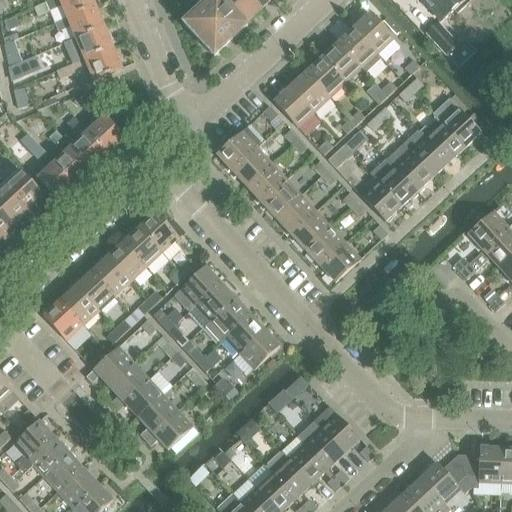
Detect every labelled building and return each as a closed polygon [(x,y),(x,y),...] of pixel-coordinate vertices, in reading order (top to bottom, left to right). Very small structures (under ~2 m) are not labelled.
[(61,8),(66,19),(94,7),(90,0),(54,0),(33,9),(37,18),(61,8)] [(209,0),(199,10),(230,43),(246,28),(245,26),(244,26),(219,0),(209,0)] [(248,0),(219,0),(244,26),(245,26),(260,12),(248,0)] [(248,0),(260,12),(272,0),(248,0)] [(455,17),(469,4),(465,0),(419,0),(441,24),(453,13),(455,17)] [(70,28),(74,37),(75,40),(103,28),(94,7),(66,19),(66,20),(54,25),(57,33),(70,28)] [(199,10),(182,25),(213,59),(230,43),(199,10)] [(381,60),(383,63),(398,49),(392,42),(393,41),(370,15),(354,30),(381,59),(381,60)] [(452,50),(456,47),(437,26),(427,35),(446,56),(452,50)] [(78,49),(83,61),(111,49),(103,28),(75,40),(74,37),(61,43),(66,54),(78,49)] [(365,74),(381,60),(381,59),(354,30),(338,45),(361,70),(365,74)] [(463,40),(456,47),(452,50),(446,56),(445,56),(457,70),(475,53),(463,40)] [(4,46),(9,69),(22,64),(14,43),(4,46)] [(338,45),(322,59),(345,84),(361,70),(338,45)] [(121,71),(111,49),(83,61),(55,73),(58,82),(87,70),(93,83),(121,71)] [(322,59),(306,74),(329,99),(345,84),(322,59)] [(412,60),(403,69),(410,76),(419,68),(412,60)] [(22,64),(9,69),(11,83),(29,75),(24,63),(22,64)] [(306,74),(290,89),(313,114),(329,99),(306,74)] [(417,81),(408,89),(415,96),(423,88),(417,81)] [(389,82),(380,90),(386,97),(396,89),(389,82)] [(375,85),(366,94),(371,98),(380,90),(375,85)] [(290,89),(274,103),(298,128),(313,114),(290,89)] [(405,105),(415,96),(408,89),(398,98),(405,105)] [(13,92),(18,112),(28,109),(24,90),(13,92)] [(377,106),(386,97),(380,90),(371,98),(377,106)] [(123,108),(116,93),(107,97),(113,112),(123,108)] [(96,124),(86,133),(107,156),(124,141),(83,96),(73,100),(96,124)] [(465,151),(480,136),(449,102),(432,117),(436,122),(437,121),(465,151)] [(271,124),(277,118),(268,109),(262,115),(271,124)] [(386,110),(376,119),(383,126),(393,117),(386,110)] [(358,111),(348,120),(355,127),(364,119),(358,111)] [(73,119),(66,125),(71,130),(78,124),(73,119)] [(374,134),(383,126),(376,119),(367,127),(374,134)] [(346,136),(355,127),(348,120),(339,128),(346,136)] [(437,121),(436,122),(420,136),(425,141),(426,140),(449,165),(465,151),(437,121)] [(79,139),(70,148),(69,148),(91,172),(107,156),(86,133),(78,124),(71,130),(79,139)] [(231,173),(256,150),(264,143),(249,127),(216,157),(231,173)] [(289,131),(283,137),(292,147),(298,142),(289,131)] [(353,156),(369,142),(359,132),(343,146),(353,156)] [(63,155),(53,164),(74,187),(91,172),(69,148),(70,148),(56,133),(49,139),(63,155)] [(57,203),(74,187),(53,164),(27,135),(20,142),(46,171),(36,180),(40,185),(57,203)] [(426,140),(425,141),(410,155),(433,180),(449,165),(426,140)] [(316,149),(323,156),(332,149),(325,141),(316,149)] [(300,156),(306,150),(298,142),(292,147),(300,156)] [(343,146),(328,161),(337,171),(353,156),(343,146)] [(433,180),(410,155),(401,146),(386,160),(417,194),(433,180)] [(231,173),(246,189),(271,166),(256,150),(231,173)] [(370,175),(378,184),(401,209),(417,194),(386,160),(370,175)] [(318,163),(312,169),(321,179),(328,173),(318,163)] [(246,189),(261,205),(286,182),(271,166),(246,189)] [(26,169),(21,174),(35,189),(40,185),(36,180),(26,169)] [(33,218),(39,212),(34,206),(43,198),(35,189),(21,174),(19,172),(4,187),(33,218)] [(330,188),(336,182),(328,173),(321,179),(330,188)] [(261,205),(275,221),(301,198),(286,182),(261,205)] [(378,184),(362,198),(385,224),(401,209),(378,184)] [(0,212),(13,226),(21,218),(26,224),(33,218),(4,187),(0,190),(0,212)] [(348,195),(342,201),(351,211),(357,205),(348,195)] [(275,221),(290,237),(315,213),(301,198),(275,221)] [(359,220),(366,214),(357,205),(351,211),(359,220)] [(0,241),(3,245),(9,240),(4,234),(13,226),(0,212),(0,241)] [(290,237),(305,253),(330,230),(315,213),(290,237)] [(162,255),(168,262),(180,251),(173,244),(178,239),(155,214),(138,229),(162,255)] [(509,231),(509,230),(494,214),(469,237),(483,253),(484,254),(509,231)] [(511,256),(511,226),(509,230),(509,231),(484,254),(483,253),(468,267),(469,268),(460,276),(466,283),(490,260),(498,269),(511,256)] [(380,243),(387,237),(379,228),(372,234),(380,243)] [(138,229),(122,244),(146,269),(162,255),(138,229)] [(305,253),(320,268),(345,245),(330,230),(305,253)] [(122,244),(106,259),(129,285),(146,269),(122,244)] [(360,262),(345,245),(320,268),(335,285),(360,262)] [(511,256),(498,269),(511,284),(511,256)] [(106,259),(91,274),(114,299),(129,285),(106,259)] [(469,268),(468,267),(462,260),(453,269),(460,276),(469,268)] [(185,279),(193,271),(187,265),(179,273),(185,279)] [(205,268),(179,293),(174,297),(189,314),(194,309),(220,285),(205,268)] [(179,273),(170,281),(175,288),(185,279),(179,273)] [(91,274),(75,288),(98,313),(114,299),(91,274)] [(194,309),(209,325),(235,301),(220,285),(194,309)] [(75,288),(59,303),(82,328),(98,313),(75,288)] [(491,292),(482,300),(489,307),(498,299),(491,292)] [(153,293),(145,301),(151,308),(160,300),(153,293)] [(504,306),(498,299),(489,307),(495,314),(504,306)] [(142,316),(151,308),(145,301),(136,309),(142,316)] [(235,301),(209,325),(205,329),(219,344),(223,340),(249,316),(235,301)] [(59,303),(43,318),(66,343),(82,328),(59,303)] [(223,340),(238,357),(264,332),(249,316),(223,340)] [(175,327),(166,318),(160,324),(168,333),(175,327)] [(150,320),(142,327),(151,336),(158,329),(150,320)] [(123,322),(114,330),(121,338),(130,329),(123,322)] [(168,333),(176,342),(183,336),(175,327),(168,333)] [(112,346),(121,338),(114,330),(105,339),(112,346)] [(238,357),(252,372),(279,348),(264,332),(238,357)] [(164,351),(172,360),(179,353),(171,344),(164,351)] [(204,358),(196,348),(189,354),(198,364),(204,358)] [(134,365),(119,349),(87,379),(91,384),(97,378),(108,389),(134,365)] [(188,362),(179,353),(172,360),(180,369),(188,362)] [(97,360),(91,354),(83,362),(89,368),(97,360)] [(198,364),(206,373),(212,366),(204,358),(198,364)] [(272,361),(266,367),(269,371),(276,365),(272,361)] [(108,389),(117,399),(110,405),(115,410),(122,404),(123,405),(149,381),(134,365),(108,389)] [(208,384),(200,374),(192,382),(201,391),(208,384)] [(218,395),(228,386),(222,379),(212,388),(218,395)] [(0,412),(2,415),(17,401),(0,381),(0,412)] [(123,405),(137,421),(163,396),(149,381),(123,405)] [(230,386),(221,394),(229,403),(238,395),(230,386)] [(212,388),(204,395),(210,403),(218,395),(212,388)] [(137,421),(147,432),(140,437),(145,443),(178,413),(163,396),(137,421)] [(343,457),(360,442),(336,416),(327,407),(311,423),(319,432),(343,457)] [(34,419),(28,412),(19,421),(25,427),(34,419)] [(145,443),(151,448),(157,442),(166,452),(192,428),(178,413),(145,443)] [(16,464),(21,470),(53,440),(38,423),(13,447),(23,458),(16,464)] [(245,445),(250,440),(241,430),(236,435),(245,445)] [(319,432),(303,446),(327,472),(343,457),(319,432)] [(0,448),(0,449),(10,440),(4,433),(0,436),(0,448)] [(311,487),(317,481),(327,472),(303,446),(295,437),(279,452),(311,487)] [(32,468),(43,480),(68,456),(53,440),(21,470),(25,474),(32,468)] [(368,464),(375,458),(367,449),(360,456),(368,464)] [(224,455),(230,461),(236,456),(230,450),(224,455)] [(470,490),(477,490),(478,484),(498,484),(499,450),(479,450),(479,458),(458,457),(470,490)] [(498,484),(511,484),(511,450),(499,450),(498,484)] [(263,466),(272,475),(295,501),(311,487),(279,452),(263,466)] [(214,462),(221,468),(228,460),(222,454),(214,462)] [(43,480),(57,495),(83,472),(68,456),(43,480)] [(444,506),(445,505),(461,490),(465,495),(470,490),(458,457),(443,471),(438,465),(421,481),(444,506)] [(0,472),(0,480),(4,485),(11,479),(3,470),(0,472)] [(57,495),(72,511),(98,488),(83,472),(57,495)] [(341,473),(333,479),(342,488),(349,482),(341,473)] [(188,481),(191,484),(195,488),(202,482),(195,475),(188,481)] [(272,475),(266,481),(256,489),(277,511),(283,511),(295,501),(272,475)] [(19,488),(11,479),(4,485),(13,494),(19,488)] [(342,488),(333,479),(327,485),(336,494),(342,488)] [(419,511),(449,511),(450,511),(445,505),(444,506),(421,481),(405,496),(419,511)] [(111,503),(98,488),(72,511),(102,511),(111,503)] [(277,511),(256,489),(240,505),(246,511),(277,511)] [(16,505),(6,495),(0,500),(0,502),(8,511),(16,505)] [(38,511),(40,511),(26,495),(19,502),(28,511),(38,511)] [(246,511),(240,505),(231,495),(215,509),(218,511),(246,511)] [(389,511),(419,511),(405,496),(389,511)] [(305,511),(315,511),(318,510),(309,501),(302,508),(305,511)]
